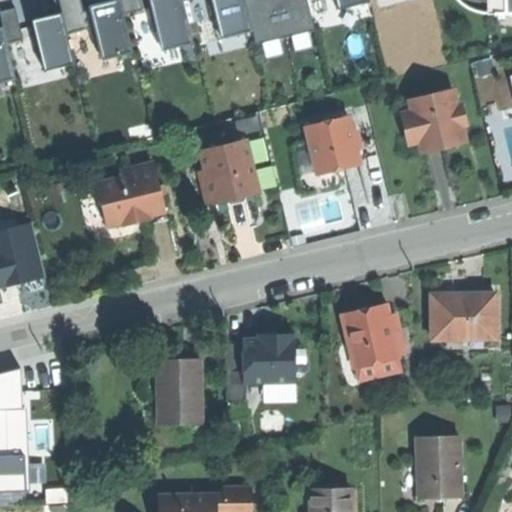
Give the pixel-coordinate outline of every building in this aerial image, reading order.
[(60,0),(68,30),(87,25),(80,0),(60,0)] [(134,52),(121,0),(117,0),(106,3),(91,7),(104,60),(134,52)] [(122,0),(126,13),(145,8),(142,0),(122,0)] [(193,40),(183,0),(151,0),(163,48),(193,40)] [(251,0),(219,0),(229,35),(258,27),(251,0)] [(320,25),(314,0),(251,0),(258,27),(261,39),(320,25)] [(511,0),(505,0),(506,11),(495,12),(495,14),(511,13),(511,0)] [(0,10),(8,42),(27,37),(18,3),(0,7),(0,10)] [(76,67),(62,14),(46,18),(32,22),(46,75),(76,67)] [(0,86),(18,82),(5,29),(0,29),(0,86)] [(411,100),(423,151),(444,146),(465,142),(453,90),(411,100)] [(307,126),(318,174),(340,169),(360,164),(348,116),(307,126)] [(246,140),(201,151),(206,171),(198,173),(204,194),(211,192),(214,202),(227,199),(245,194),(258,191),(246,140)] [(123,221),(124,224),(138,221),(150,218),(150,215),(165,211),(154,163),(121,171),(123,178),(98,183),(107,225),(123,221)] [(245,194),(227,199),(228,202),(231,204),(238,202),(244,201),(245,198),(245,194)] [(50,273),(35,219),(0,228),(0,235),(4,249),(0,249),(0,300),(6,298),(3,285),(14,282),(50,273)] [(456,296),(432,297),(432,339),(496,337),(496,293),(475,294),(456,294),(456,296)] [(342,314),(355,368),(394,359),(399,358),(386,303),(363,309),(342,314)] [(265,343),(241,343),(241,350),(241,379),(241,386),(289,385),(288,342),(265,343)] [(226,379),(241,379),(241,350),(226,350),(226,379)] [(183,358),(162,358),(162,391),(159,391),(160,424),(201,424),(200,358),(183,358)] [(394,359),(355,368),(358,380),(397,371),(394,359)] [(3,371),(0,371),(0,491),(28,490),(25,409),(21,409),(19,366),(3,371)] [(427,438),(428,497),(449,496),(469,496),(468,437),(427,438)] [(234,492),(165,493),(165,511),(260,511),(260,486),(234,486),(234,492)] [(352,511),(352,489),(311,490),(311,511),(352,511)]
